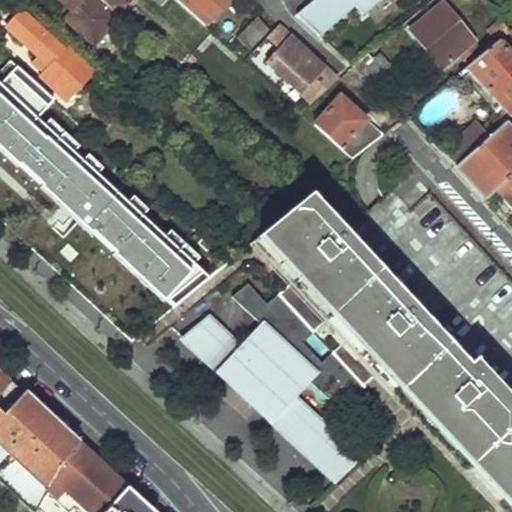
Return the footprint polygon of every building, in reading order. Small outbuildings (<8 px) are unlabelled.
[(53,0),(66,11),(59,19),(85,43),(101,25),(104,28),(114,18),(94,0),(53,0)] [(94,0),(114,18),(117,21),(124,11),(112,0),(94,0)] [(170,0),(203,30),(230,0),(170,0)] [(305,0),(282,0),(292,12),(307,1),(305,0)] [(375,49),(395,32),(363,0),(326,0),(313,13),(345,46),(337,53),(353,68),(357,65),(375,49)] [(469,66),(487,52),(447,1),(413,28),(444,66),(460,55),(469,66)] [(61,99),(88,68),(83,64),(61,44),(56,49),(13,10),(0,24),(0,27),(34,58),(30,62),(41,73),(37,77),(61,99)] [(511,31),(511,30),(505,19),(492,29),(501,40),(503,39),(511,31)] [(267,32),(256,21),(236,43),(248,54),(267,32)] [(325,71),(289,39),(266,65),(302,97),(325,71)] [(469,66),(467,68),(506,110),(483,131),(478,125),(446,154),(457,166),(502,127),(511,117),(511,49),(503,39),(501,40),(487,52),(469,66)] [(110,55),(99,46),(83,64),(88,68),(93,73),(110,55)] [(390,66),(375,49),(357,65),(371,82),(390,66)] [(347,164),(383,135),(340,95),(309,128),(347,164)] [(511,136),(502,127),(457,166),(473,184),(488,200),(497,190),(511,177),(511,136)] [(511,177),(497,190),(511,205),(511,177)] [(466,369),(342,233),(306,195),(257,240),(260,243),(294,280),(276,296),(311,334),(329,317),(348,338),(329,355),(359,387),(379,369),(424,418),(506,507),(510,511),(511,511),(511,406),(472,364),(466,369)] [(511,288),(425,195),(403,215),(385,195),(342,233),(466,369),(472,364),(511,406),(511,288)] [(246,286),(230,299),(259,330),(244,344),(214,313),(191,331),(225,366),(228,363),(276,413),(272,416),(299,444),(320,424),(292,395),(296,391),(309,378),(328,398),(339,387),(347,396),(359,387),(329,355),(323,348),(326,345),(321,339),(318,342),(311,334),(276,296),(265,306),(246,286)] [(0,413),(2,416),(3,415),(24,393),(9,379),(2,387),(0,385),(0,413)] [(360,458),(296,391),(292,395),(320,424),(347,453),(356,462),(360,458)] [(0,418),(0,478),(9,487),(35,510),(47,488),(58,466),(79,444),(52,419),(24,393),(3,415),(2,416),(0,418)] [(347,453),(320,424),(299,444),(327,473),(347,453)] [(58,466),(47,488),(55,494),(62,487),(88,511),(105,511),(126,487),(103,466),(79,444),(58,466)] [(347,453),(327,473),(335,482),(356,462),(347,453)] [(0,478),(0,496),(9,487),(0,478)] [(152,511),(141,502),(126,487),(105,511),(152,511)]
